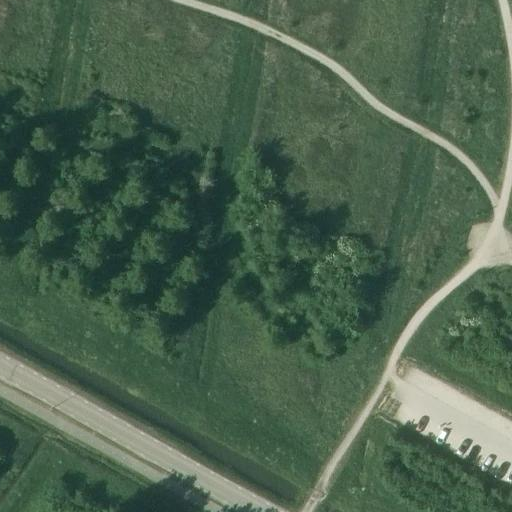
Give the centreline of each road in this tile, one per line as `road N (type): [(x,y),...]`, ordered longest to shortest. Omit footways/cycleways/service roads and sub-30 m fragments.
road 1 (secondary): [(261,511),(0,364)]
road 2 (unclassified): [(511,449),(394,382)]
